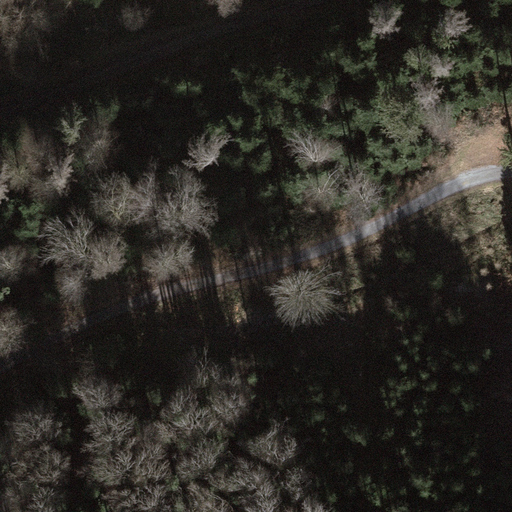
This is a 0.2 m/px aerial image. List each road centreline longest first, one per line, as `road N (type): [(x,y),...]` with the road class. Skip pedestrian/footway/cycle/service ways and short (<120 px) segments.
road 1 (track): [(0,369),(143,303),(304,256),(471,178),(511,173)]
road 2 (track): [(322,0),(0,114)]
